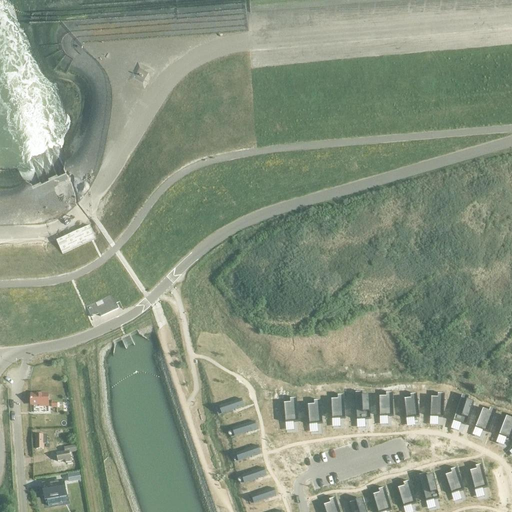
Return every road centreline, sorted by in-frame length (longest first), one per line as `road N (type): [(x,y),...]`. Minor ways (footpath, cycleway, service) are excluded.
road 1 (unclassified): [(30,351),(135,313),(208,244),(255,218),(511,147)]
road 2 (unclassified): [(23,511),(16,383),(30,351)]
